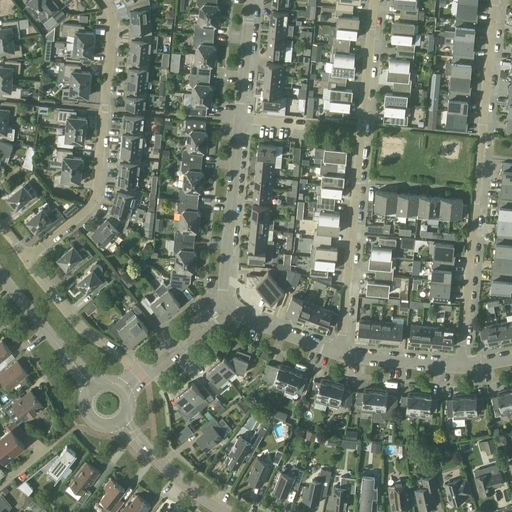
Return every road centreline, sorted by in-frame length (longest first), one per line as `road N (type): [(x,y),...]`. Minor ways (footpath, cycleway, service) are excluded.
road 1 (residential): [(459,366),(495,0)]
road 2 (residential): [(340,355),(373,0)]
road 3 (residential): [(27,258),(93,202),(112,25),(100,0)]
road 4 (residential): [(222,300),(238,120)]
road 5 (residential): [(135,371),(85,333),(27,258)]
road 6 (residential): [(238,120),(250,0)]
